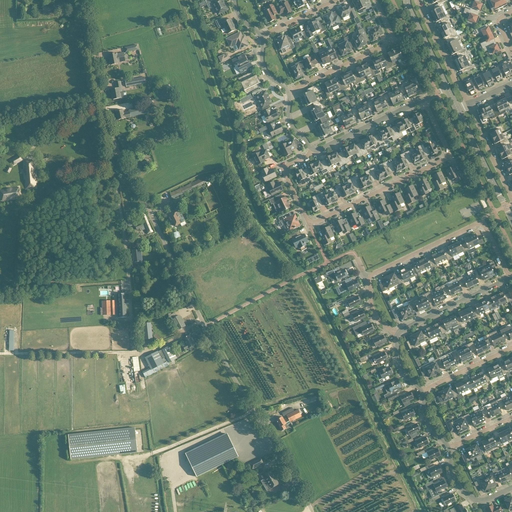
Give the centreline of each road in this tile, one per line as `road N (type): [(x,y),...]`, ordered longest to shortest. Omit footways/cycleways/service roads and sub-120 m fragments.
road 1 (unclassified): [(313,511),(205,326),(113,144)]
road 2 (residential): [(314,151),(284,170),(314,222),(446,158),(423,99)]
road 3 (residential): [(370,276),(482,223),(510,278)]
road 4 (unclassified): [(132,320),(113,144)]
road 5 (residential): [(288,91),(394,42),(374,0)]
road 6 (unclassified): [(113,144),(82,0)]
road 7 (residential): [(397,333),(510,278)]
road 8 (residential): [(314,151),(423,99)]
